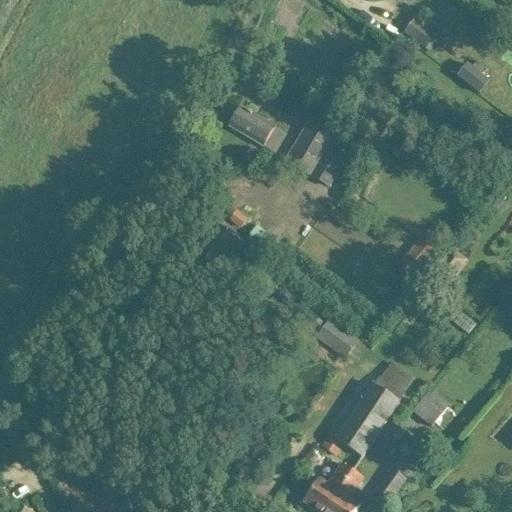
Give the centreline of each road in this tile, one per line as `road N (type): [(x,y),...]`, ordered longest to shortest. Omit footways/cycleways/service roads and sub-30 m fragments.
road 1 (unclassified): [(0,372),(205,118),(261,0)]
road 2 (unclassified): [(231,511),(52,410),(0,396)]
